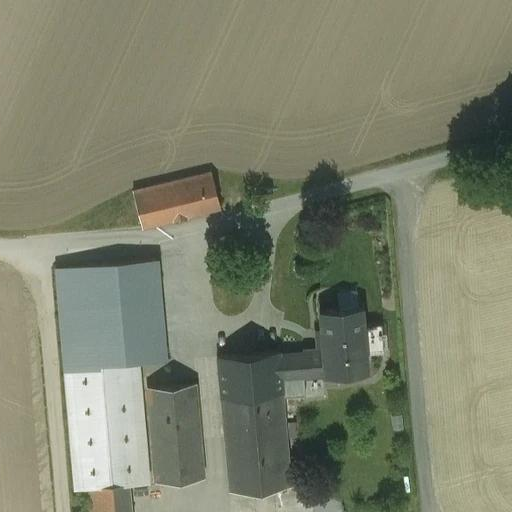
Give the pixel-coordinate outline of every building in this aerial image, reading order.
[(210,171),(132,191),(141,228),(220,208),(210,171)] [(77,484),(90,483),(130,480),(150,478),(139,356),(164,354),(155,257),(57,265),(77,484)] [(319,352),(282,355),(284,378),(366,371),(360,307),(319,311),(321,330),(323,351),(319,352)] [(282,352),(223,355),(232,485),(291,482),(284,378),(282,355),(282,352)] [(200,381),(153,385),(161,477),(208,472),(200,381)] [(386,479),(344,482),(345,498),(387,495),(386,479)] [(132,511),(130,480),(90,483),(92,511),(132,511)]
